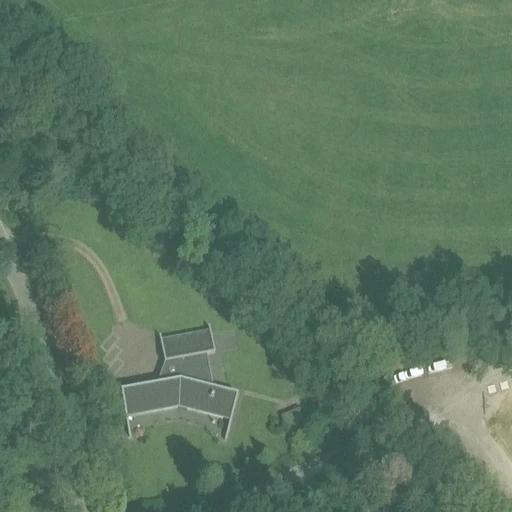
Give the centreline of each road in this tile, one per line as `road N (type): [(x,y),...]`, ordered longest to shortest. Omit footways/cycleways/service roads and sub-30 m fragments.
road 1 (residential): [(84,511),(35,325),(0,242)]
road 2 (residential): [(392,440),(306,470),(228,511)]
